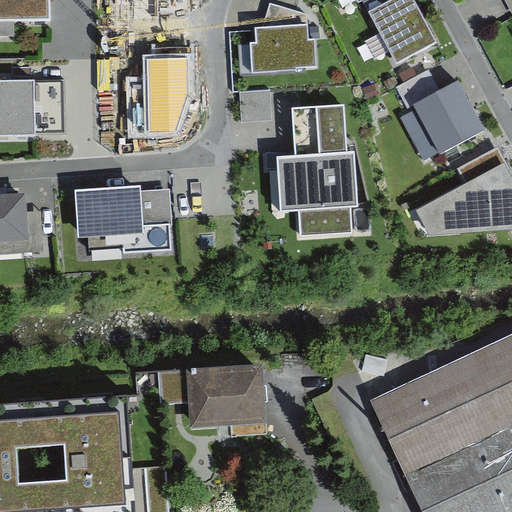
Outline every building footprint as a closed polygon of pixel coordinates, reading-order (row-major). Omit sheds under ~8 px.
[(0,0),(0,44),(25,44),(25,31),(57,30),(56,0),(0,0)] [(363,0),(370,12),(393,0),(363,0)] [(418,8),(380,29),(407,79),(445,58),(418,8)] [(315,24),(280,12),(276,24),(285,27),(285,38),(314,38),(315,24)] [(360,45),(368,61),(390,51),(382,35),(360,45)] [(267,77),(325,77),(325,49),(314,49),(314,38),(285,38),(267,38),(267,77)] [(147,43),(148,68),(179,67),(178,42),(147,43)] [(172,81),(124,83),(124,85),(120,85),(121,123),(125,123),(125,132),(191,129),(190,97),(185,97),(185,77),(172,78),(172,81)] [(0,137),(40,137),(39,81),(0,81),(0,137)] [(39,81),(40,137),(71,136),(70,81),(39,81)] [(457,92),(429,106),(420,87),(394,101),(404,121),(413,117),(435,159),(480,137),(457,92)] [(238,101),(240,130),(267,128),(265,99),(238,101)] [(270,162),(274,226),(291,225),(292,245),(351,242),(350,216),(359,216),(356,160),(340,161),(337,115),(286,118),(288,161),(270,162)] [(414,211),(429,238),(511,232),(511,174),(506,163),(414,211)] [(437,195),(466,183),(462,173),(433,184),(437,195)] [(178,202),(86,206),(87,246),(138,244),(138,258),(181,256),(178,202)] [(45,210),(0,212),(0,267),(6,268),(48,265),(46,228),(45,210)] [(6,268),(7,287),(76,283),(74,227),(46,228),(48,265),(6,268)] [(511,340),(373,406),(405,474),(511,423),(511,340)] [(193,377),(194,434),(263,432),(262,375),(193,377)] [(0,425),(0,511),(117,511),(131,511),(126,418),(0,425)] [(511,511),(511,423),(405,474),(423,511),(511,511)]
